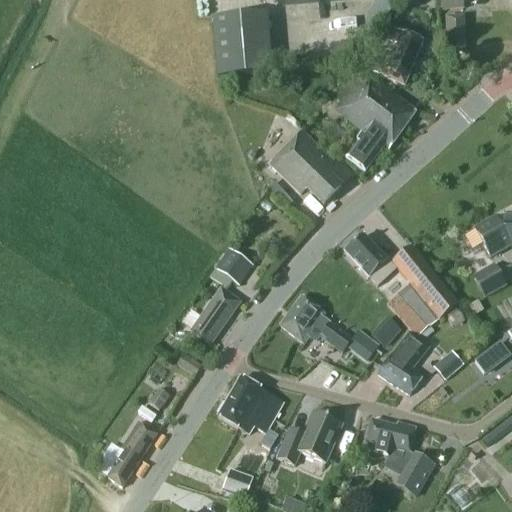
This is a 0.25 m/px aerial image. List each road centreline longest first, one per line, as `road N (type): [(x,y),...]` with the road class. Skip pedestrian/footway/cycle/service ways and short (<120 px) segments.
road 1 (tertiary): [(224,363),(292,274),(365,200),(511,80)]
road 2 (residential): [(224,363),(464,433),(511,400)]
road 3 (tertiary): [(132,511),(224,363)]
